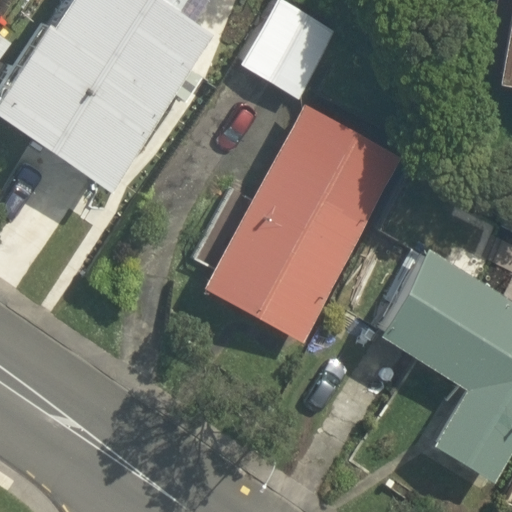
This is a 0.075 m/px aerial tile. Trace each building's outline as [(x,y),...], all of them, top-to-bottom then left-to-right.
[(44,0),(0,61),(0,118),(95,187),(197,44),(161,19),(174,0),(44,0)] [(511,0),(483,0),(467,85),(511,93),(511,0)] [(270,1),(230,64),(287,101),(327,38),(270,1)] [(298,99),(188,290),(284,345),(394,154),(298,99)] [(511,309),(416,250),(359,341),(452,399),(419,451),(477,488),(511,431),(511,309)]
